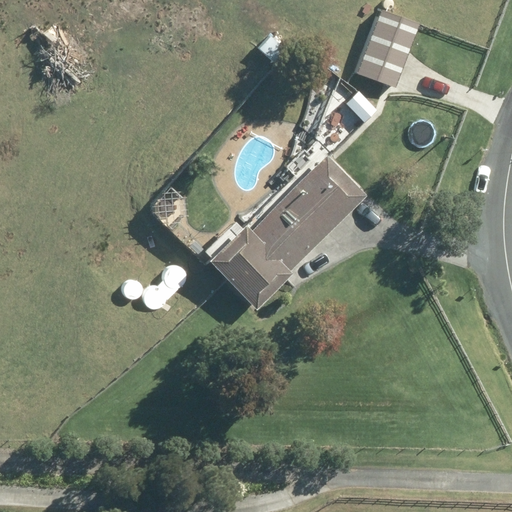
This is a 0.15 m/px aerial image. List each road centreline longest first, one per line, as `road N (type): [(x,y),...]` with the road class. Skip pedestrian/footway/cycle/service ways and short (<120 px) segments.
road 1 (track): [(511,482),(0,457)]
road 2 (track): [(332,473),(285,498),(198,505),(0,498)]
road 3 (unclassified): [(511,286),(502,252),(502,186),(511,146)]
